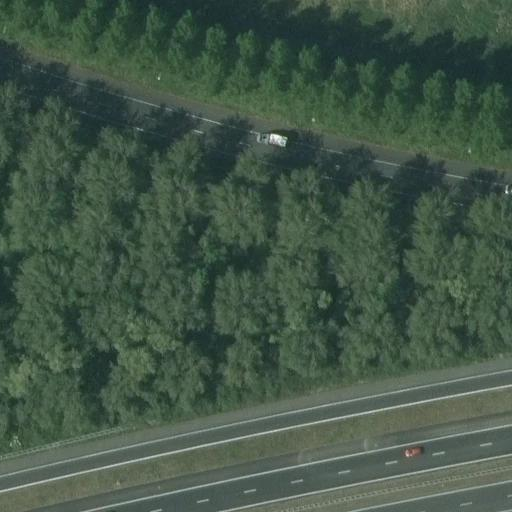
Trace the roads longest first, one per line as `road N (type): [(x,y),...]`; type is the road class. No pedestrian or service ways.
road 1 (motorway): [(511,201),(256,151),(0,74)]
road 2 (motorway): [(511,379),(0,486)]
road 3 (motorway): [(511,440),(162,511)]
